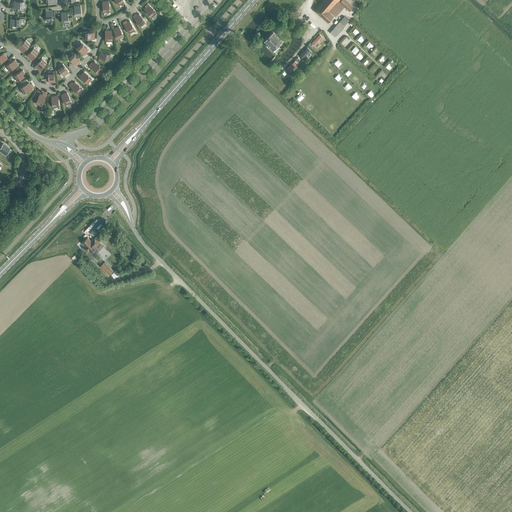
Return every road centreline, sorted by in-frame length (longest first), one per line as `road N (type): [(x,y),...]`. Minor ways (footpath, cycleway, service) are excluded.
road 1 (unclassified): [(410,511),(145,245),(126,210)]
road 2 (primary): [(135,132),(253,0)]
